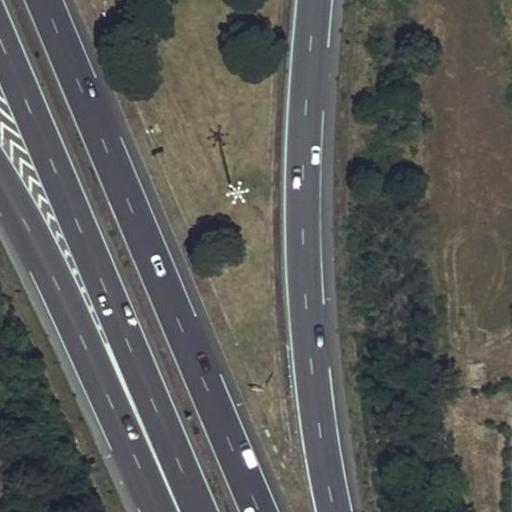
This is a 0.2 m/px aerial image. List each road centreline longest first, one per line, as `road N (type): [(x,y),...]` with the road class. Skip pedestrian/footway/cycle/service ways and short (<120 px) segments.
road 1 (motorway): [(257,511),(43,0)]
road 2 (motorway): [(331,511),(298,232),(312,0)]
road 3 (motorway): [(0,47),(192,511)]
road 4 (motorway): [(0,182),(158,511)]
